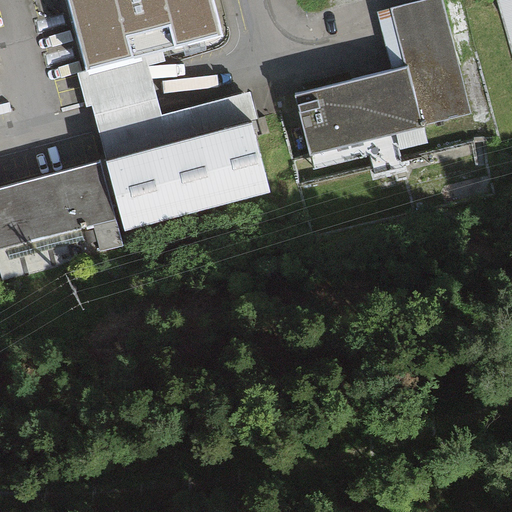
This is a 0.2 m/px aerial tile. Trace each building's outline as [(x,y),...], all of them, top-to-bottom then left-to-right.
[(225,29),(217,0),(58,0),(77,68),(225,29)] [(471,112),(441,0),(420,0),(377,11),(390,61),(286,88),(304,155),(471,112)] [(511,0),(498,0),(511,49),(511,0)] [(287,190),(269,121),(113,161),(131,230),(287,190)] [(122,241),(101,158),(0,183),(0,246),(84,226),(89,249),(122,241)]
